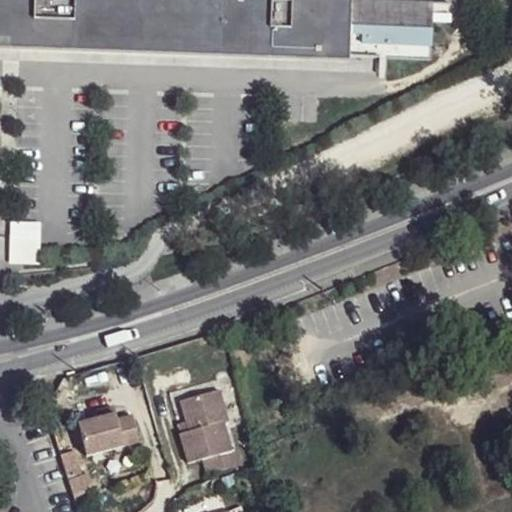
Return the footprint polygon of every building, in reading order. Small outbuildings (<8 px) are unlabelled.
[(432,0),(0,0),(0,41),(348,53),(428,56),(431,11),(449,12),(450,1),(432,0)] [(10,232),(9,262),(39,263),(39,233),(10,232)] [(178,439),(186,465),(199,462),(204,479),(237,470),(233,452),(229,453),(220,427),(225,424),(217,395),(179,406),(187,436),(178,439)] [(97,414),(98,420),(114,416),(112,410),(97,414)] [(76,426),(84,457),(136,445),(129,418),(115,422),(114,416),(98,420),(76,426)]
